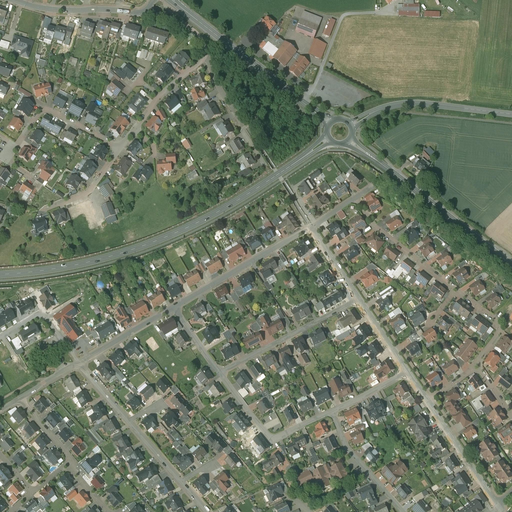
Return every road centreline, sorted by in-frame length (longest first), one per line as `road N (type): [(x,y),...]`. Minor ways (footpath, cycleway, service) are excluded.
road 1 (tertiary): [(328,139),(223,208),(155,241),(72,265),(0,274)]
road 2 (secondary): [(349,141),(511,265)]
road 3 (secondary): [(170,0),(329,123)]
road 4 (tertiary): [(350,125),(404,102),(511,114)]
road 5 (residential): [(359,298),(221,373)]
road 6 (residential): [(175,306),(310,227)]
road 7 (residential): [(221,373),(270,437),(332,412)]
road 8 (residential): [(119,148),(41,110),(7,158)]
road 9 (residential): [(353,198),(375,227),(455,289)]
road 10 (residential): [(12,0),(68,11),(147,10)]
road 11 (residential): [(206,56),(235,117),(273,168)]
road 12 (residential): [(500,506),(427,400)]
road 13 (residential): [(332,412),(347,448),(402,511)]
